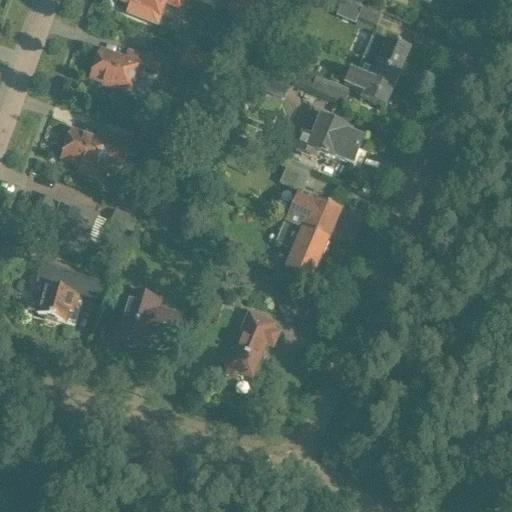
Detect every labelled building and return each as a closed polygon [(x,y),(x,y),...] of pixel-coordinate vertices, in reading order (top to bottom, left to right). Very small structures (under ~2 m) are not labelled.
[(179,14),(180,11),(184,0),(120,0),(120,3),(132,8),(129,15),(157,26),(165,8),(179,14)] [(250,0),(233,0),(231,5),(246,11),(250,0)] [(377,28),(382,16),(352,3),(347,15),(377,28)] [(284,28),(274,24),(269,35),(279,40),(284,28)] [(385,42),(374,37),(364,61),(399,77),(410,51),(386,41),(385,42)] [(126,62),(102,53),(91,81),(130,96),(136,80),(138,81),(143,69),(156,74),(159,65),(129,54),(126,62)] [(205,77),(210,63),(184,53),(179,67),(205,77)] [(399,77),(364,61),(357,76),(349,73),(344,87),(363,95),(361,100),(385,110),(399,77)] [(246,85),(280,100),(288,82),(253,68),(246,85)] [(344,104),(349,92),(316,79),(311,90),(344,104)] [(310,115),(294,151),(315,160),(317,154),(333,161),(334,159),(352,167),(363,141),(344,133),(345,131),(329,124),(332,119),(317,113),(310,115)] [(140,140),(191,158),(196,146),(145,128),(140,140)] [(100,143),(72,133),(62,162),(81,169),(79,176),(100,183),(107,161),(122,166),(127,152),(114,147),(117,139),(103,134),(100,143)] [(309,176),(287,167),(279,185),(301,195),(309,176)] [(309,200),(308,202),(297,198),(285,224),(328,243),(341,213),(309,200)] [(81,258),(85,250),(96,219),(47,202),(36,232),(49,237),(46,245),(81,258)] [(193,223),(155,207),(148,224),(186,240),(193,223)] [(130,233),(135,218),(115,212),(110,226),(130,233)] [(316,272),(328,243),(285,224),(275,246),(293,253),(290,261),(286,272),(311,282),(315,272),(316,272)] [(246,266),(252,251),(230,241),(223,256),(246,266)] [(226,261),(219,275),(245,288),(252,273),(226,261)] [(46,290),(35,286),(28,312),(39,315),(38,317),(64,324),(67,313),(72,314),(77,297),(47,288),(46,290)] [(115,339),(119,341),(123,342),(125,346),(128,348),(131,349),(135,348),(138,346),(146,349),(151,332),(158,334),(157,337),(173,342),(181,317),(158,310),(160,304),(128,294),(115,339)] [(213,302),(205,321),(214,325),(223,307),(221,306),(224,300),(216,296),(213,302)] [(273,349),(278,336),(272,333),(274,327),(249,316),(226,369),(251,380),(266,346),(273,349)]
